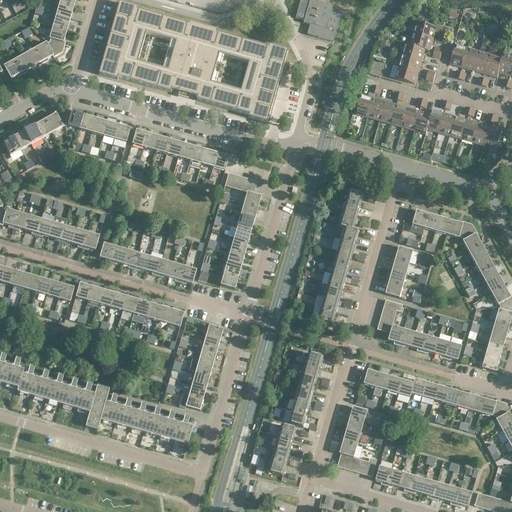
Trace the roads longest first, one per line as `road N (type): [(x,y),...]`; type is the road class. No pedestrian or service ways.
road 1 (residential): [(0,416),(202,473),(296,143)]
road 2 (residential): [(427,511),(312,479),(402,165)]
road 3 (residential): [(71,85),(263,144),(296,143)]
road 4 (residential): [(296,143),(311,76),(284,21)]
